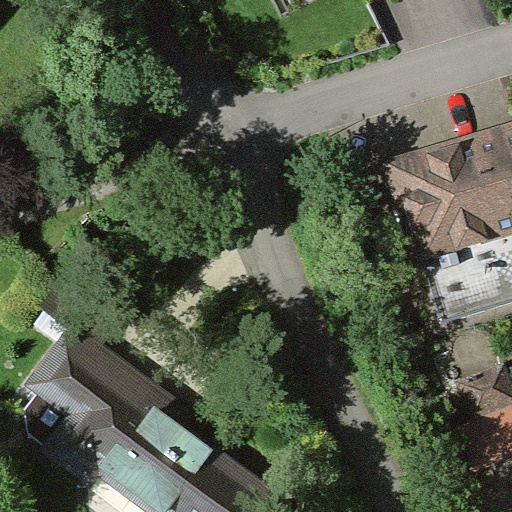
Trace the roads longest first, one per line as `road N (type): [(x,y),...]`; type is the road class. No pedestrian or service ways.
road 1 (residential): [(402,511),(208,144)]
road 2 (residential): [(511,46),(208,144)]
road 3 (track): [(208,144),(0,202)]
road 4 (residential): [(208,144),(132,0)]
